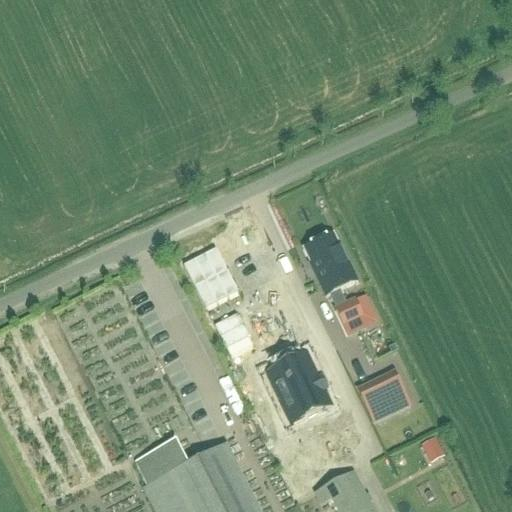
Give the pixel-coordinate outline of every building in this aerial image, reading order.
[(347,309),(340,295),(357,287),(341,254),(340,255),(332,240),(304,253),(311,268),(310,269),(325,302),(329,300),(336,314),(335,315),(347,340),(366,331),(354,306),(347,309)] [(215,254),(182,270),(203,313),(235,298),(215,254)] [(140,330),(184,426),(199,420),(156,324),(140,330)] [(329,410),(322,395),(325,394),(320,383),(317,385),(305,360),(289,368),(288,367),(284,369),(285,370),(268,378),(292,429),(329,410)] [(408,411),(392,378),(356,395),(373,429),(408,411)] [(244,382),(228,391),(242,416),(258,407),(244,382)] [(423,457),(436,450),(433,443),(420,450),(423,457)] [(186,470),(174,447),(134,467),(146,490),(142,493),(151,511),(256,511),(224,450),(186,470)] [(369,511),(350,478),(313,499),(319,511),(329,506),(332,511),(369,511)] [(418,511),(410,493),(385,504),(388,511),(418,511)]
